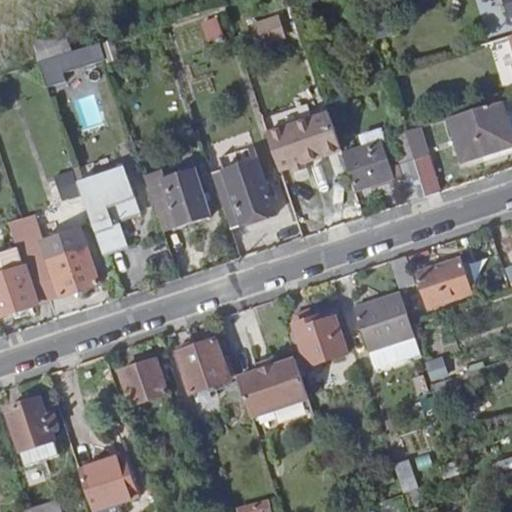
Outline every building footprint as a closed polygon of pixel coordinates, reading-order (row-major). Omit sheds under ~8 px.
[(378,17),(367,20),(373,37),(383,34),(378,17)] [(219,19),(201,22),(204,41),(222,38),(219,19)] [(250,30),(254,45),(278,37),(273,23),(250,30)] [(82,66),(77,49),(58,55),(64,72),(82,66)] [(511,146),(499,104),(449,120),(463,162),(511,146)] [(312,120),(267,134),(279,171),(325,157),(312,120)] [(426,198),(439,194),(417,130),(404,133),(413,161),(426,198)] [(381,143),(342,156),(355,193),(393,179),(381,143)] [(257,158),(212,174),(231,231),(276,215),(257,158)] [(398,167),(410,204),(426,198),(413,161),(398,167)] [(160,165),(143,172),(164,234),(211,218),(195,170),(165,181),(160,165)] [(124,167),(77,183),(77,184),(83,202),(101,256),(126,248),(118,222),(140,214),(124,167)] [(83,202),(77,184),(69,186),(74,205),(83,202)] [(42,241),(35,216),(21,220),(48,302),(59,299),(42,241)] [(21,220),(9,225),(17,250),(23,269),(35,306),(48,302),(21,220)] [(302,239),(297,225),(288,229),(292,243),(302,239)] [(99,286),(81,230),(42,241),(59,299),(99,286)] [(0,255),(0,276),(23,269),(17,250),(0,255)] [(406,259),(390,265),(399,292),(415,288),(406,259)] [(462,263),(417,279),(427,311),(473,296),(462,263)] [(0,276),(0,317),(13,314),(20,311),(35,306),(23,269),(0,276)] [(410,326),(401,297),(357,312),(370,352),(414,338),(410,326)] [(20,311),(13,314),(15,319),(22,317),(20,311)] [(295,330),(311,371),(348,359),(336,322),(317,328),(313,314),(297,320),(300,328),(295,330)] [(215,344),(178,357),(191,398),(230,385),(215,344)] [(442,356),(424,362),(431,381),(449,374),(442,356)] [(255,366),(258,374),(274,369),(271,360),(255,366)] [(258,374),(238,380),(252,422),(261,419),(266,436),(315,419),(296,362),(274,369),(258,374)] [(156,363),(120,376),(132,411),(168,399),(156,363)] [(19,456),(54,445),(51,434),(59,432),(53,417),(46,420),(41,403),(6,415),(19,456)] [(61,464),(54,445),(19,456),(26,475),(61,464)] [(126,457),(78,473),(91,511),(100,511),(139,499),(126,457)] [(511,459),(494,466),(501,486),(511,482),(511,459)] [(394,468),(404,498),(418,493),(407,463),(394,468)] [(336,511),(329,485),(285,498),(289,511),(336,511)] [(389,486),(378,489),(383,502),(393,499),(389,486)]
